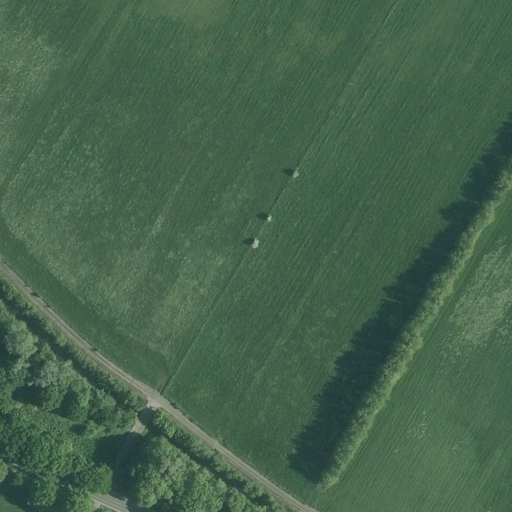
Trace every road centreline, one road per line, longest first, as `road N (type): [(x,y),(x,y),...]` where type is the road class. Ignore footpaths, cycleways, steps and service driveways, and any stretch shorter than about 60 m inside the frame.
road 1 (track): [(90,507),(153,403),(297,511)]
road 2 (secondary): [(0,451),(134,511)]
